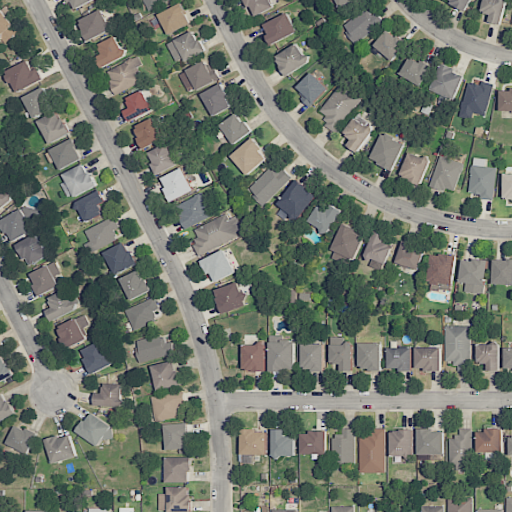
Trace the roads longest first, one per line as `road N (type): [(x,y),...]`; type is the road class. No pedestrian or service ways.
road 1 (residential): [(33,0),(184,288),(219,418),(223,511)]
road 2 (residential): [(511,229),(435,222),(346,181),(277,115),(213,0)]
road 3 (residential): [(216,402),(511,399)]
road 4 (residential): [(0,280),(57,397)]
road 5 (residential): [(404,0),(454,41),(511,57)]
